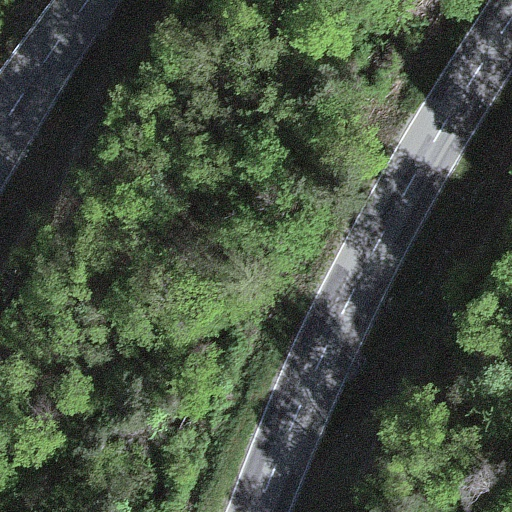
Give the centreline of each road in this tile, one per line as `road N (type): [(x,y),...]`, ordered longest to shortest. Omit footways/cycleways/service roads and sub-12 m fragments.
road 1 (tertiary): [(511,17),(447,116),(354,288),(257,511)]
road 2 (tertiary): [(0,130),(88,0)]
